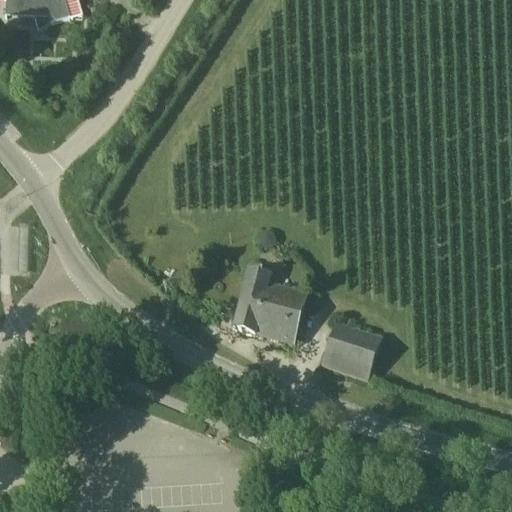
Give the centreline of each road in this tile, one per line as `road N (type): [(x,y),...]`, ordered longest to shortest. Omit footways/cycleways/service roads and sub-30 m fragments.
road 1 (secondary): [(511,465),(320,412),(227,376),(119,311),(75,262)]
road 2 (unclassified): [(35,188),(113,108),(185,0)]
road 3 (tertiary): [(0,363),(15,327),(75,262)]
